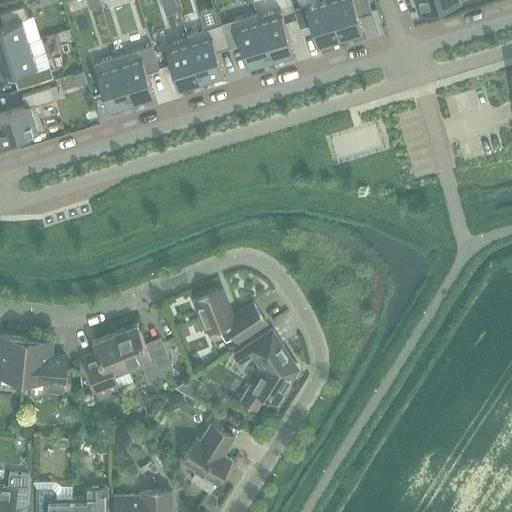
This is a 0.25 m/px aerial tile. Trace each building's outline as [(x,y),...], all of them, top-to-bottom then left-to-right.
[(329,0),(326,0),(306,6),(317,43),(340,36),(329,0)] [(329,0),(340,36),(363,29),(359,15),(372,11),(368,0),(329,0)] [(454,0),(417,0),(420,10),(454,0)] [(256,11),(270,57),(293,50),(281,9),(258,16),(257,11),(256,11)] [(248,64),(270,57),(256,11),(234,18),(248,64)] [(0,49),(29,40),(22,18),(0,24),(0,49)] [(221,22),(187,33),(201,79),(224,72),(217,50),(229,46),(221,22)] [(201,79),(187,33),(186,33),(187,38),(165,45),(178,86),(201,79)] [(0,74),(36,63),(29,40),(0,49),(0,74)] [(140,47),(117,54),(131,100),(154,93),(140,47)] [(131,100),(117,54),(94,62),(108,107),(131,100)] [(45,66),(26,72),(30,86),(55,78),(51,65),(45,66)] [(74,73),(73,73),(77,84),(86,81),(83,70),(74,73)] [(50,85),(22,94),(26,105),(0,113),(0,140),(43,127),(35,104),(54,98),(50,85)] [(480,138),(446,141),(448,163),(483,160),(480,138)] [(237,341),(266,321),(253,301),(231,316),(227,305),(229,304),(223,289),(194,300),(206,330),(217,325),(219,329),(225,339),(234,335),(237,341)] [(137,322),(115,331),(128,366),(140,362),(148,382),(175,372),(163,341),(147,347),(137,322)] [(115,372),(128,366),(115,331),(92,340),(102,365),(88,370),(99,397),(122,388),(115,372)] [(1,377),(23,379),(27,337),(4,334),(2,351),(0,350),(0,385),(0,386),(1,377)] [(293,373),(294,373),(294,363),(293,363),(282,345),(284,344),(283,343),(271,351),(260,335),(234,352),(240,362),(254,354),(263,368),(252,386),(250,384),(240,399),(256,409),(265,395),(277,403),(278,402),(276,401),(293,373)] [(27,337),(23,379),(44,381),(43,390),(63,392),(67,357),(48,355),(49,339),(27,337)] [(223,453),(234,436),(211,422),(200,439),(197,437),(182,461),(197,470),(191,478),(209,489),(214,481),(216,482),(231,458),(223,453)] [(94,427),(85,428),(86,439),(95,435),(94,427)] [(109,439),(99,439),(98,452),(109,452),(109,439)] [(8,486),(0,484),(0,511),(13,511),(14,504),(26,505),(29,473),(9,471),(8,486)] [(72,511),(72,497),(56,497),(56,490),(52,486),(37,486),(36,511),(72,511)] [(88,497),(72,497),(72,511),(107,511),(107,486),(92,486),(87,490),(88,497)] [(171,511),(171,490),(141,490),(141,494),(114,494),(114,511),(171,511)]
